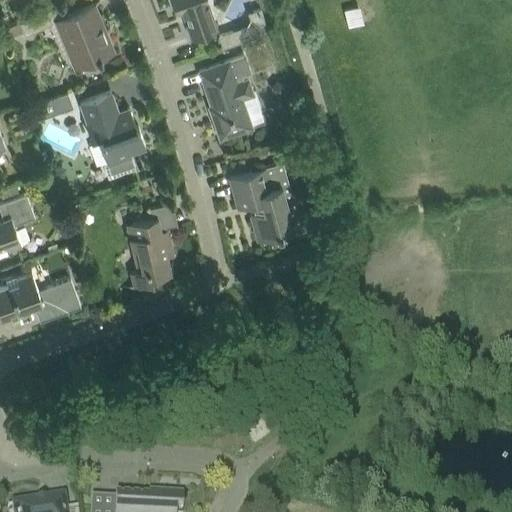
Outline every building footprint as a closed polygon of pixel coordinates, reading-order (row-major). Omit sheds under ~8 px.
[(174,0),(178,11),(182,10),(191,37),(217,28),(208,1),(208,0),(174,0)] [(101,63),(99,58),(102,57),(101,54),(114,49),(95,3),(55,19),(75,66),(81,63),(84,71),(101,63)] [(353,23),(369,20),(365,4),(350,7),(353,23)] [(232,30),(218,35),(223,47),(237,42),(268,31),(260,7),(248,11),(250,18),(247,24),(232,30)] [(25,35),(52,23),(47,10),(20,22),(25,35)] [(243,78),(241,73),(251,70),(245,53),(199,69),(211,104),(209,105),(220,137),(252,126),(242,96),(253,92),(248,77),(243,78)] [(98,135),(107,161),(104,163),(109,176),(135,167),(135,168),(136,167),(134,163),(131,154),(130,149),(145,144),(139,125),(136,125),(130,107),(118,111),(111,90),(80,101),(88,122),(85,122),(91,137),(98,135)] [(68,91),(38,101),(43,115),(72,105),(67,92),(68,92),(68,91)] [(290,136),(297,134),(293,124),(286,126),(290,136)] [(293,160),(307,156),(301,137),(288,141),(293,160)] [(265,166),(229,176),(238,207),(252,203),(255,212),(250,213),(258,239),(282,232),(281,230),(293,227),(286,201),(282,187),(289,185),(282,161),(265,166)] [(0,255),(8,252),(7,250),(22,244),(14,223),(35,215),(26,192),(0,201),(0,208),(3,217),(0,218),(0,255)] [(155,216),(127,223),(133,248),(137,247),(142,268),(131,271),(134,285),(153,280),(152,276),(171,271),(167,255),(174,254),(168,227),(158,229),(155,216)] [(38,289),(32,272),(17,277),(16,275),(5,279),(7,284),(0,286),(0,317),(35,305),(40,320),(81,305),(71,277),(38,289)] [(180,511),(181,496),(156,494),(156,499),(114,496),(112,511),(180,511)] [(62,511),(61,503),(36,507),(36,503),(6,508),(6,509),(10,509),(11,511),(62,511)]
